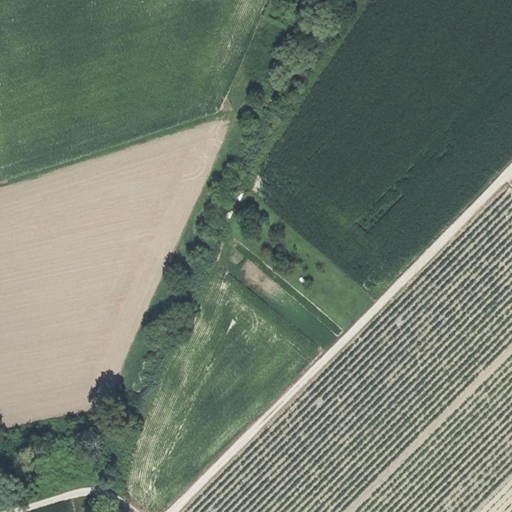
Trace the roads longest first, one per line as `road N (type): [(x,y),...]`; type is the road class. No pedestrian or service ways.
road 1 (track): [(511,168),(171,511)]
road 2 (track): [(0,184),(223,116)]
road 3 (track): [(130,511),(99,492),(14,511)]
